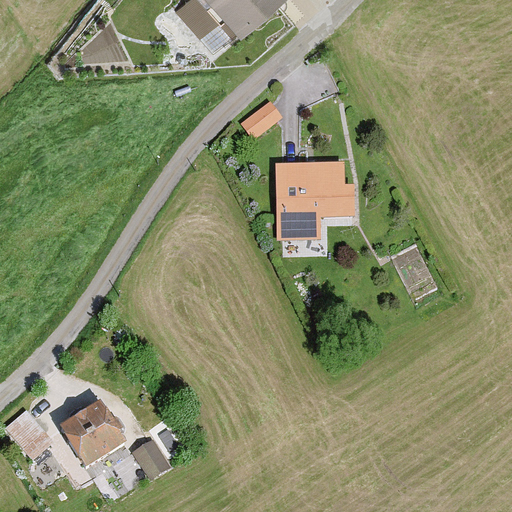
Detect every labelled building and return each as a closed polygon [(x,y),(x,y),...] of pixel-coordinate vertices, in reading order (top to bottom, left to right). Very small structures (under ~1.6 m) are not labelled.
[(207,0),(187,0),(174,11),(199,41),(225,19),(207,0)] [(207,0),(225,19),(242,39),(278,7),(285,0),(207,0)] [(271,102),(243,123),(254,139),(282,118),(271,102)] [(283,164),(276,164),(277,240),(320,239),(320,218),(355,217),(354,185),(344,185),(343,162),(300,163),(283,164)] [(100,404),(60,429),(85,470),(125,445),(100,404)] [(26,413),(6,430),(31,460),(43,450),(52,442),(26,413)] [(152,440),(132,452),(134,455),(149,480),(169,467),(152,440)]
